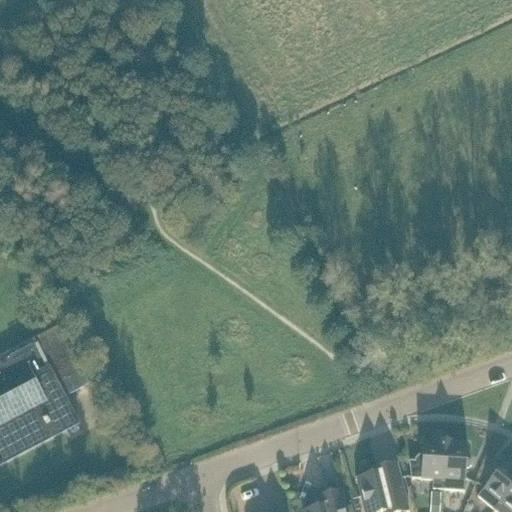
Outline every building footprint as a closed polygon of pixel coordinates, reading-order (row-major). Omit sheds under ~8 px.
[(0,467),(78,426),(64,399),(87,387),(57,331),(0,361),(0,467)] [(442,494),(445,446),(432,445),(432,447),(423,447),(422,461),(420,460),(416,463),(416,466),(410,465),(410,464),(409,464),(411,484),(412,484),(412,483),(433,484),(432,494),(442,494)] [(445,446),(442,494),(451,495),(464,496),(464,486),(465,472),(467,473),(471,469),(471,467),(468,464),(466,463),(467,450),(458,449),(458,447),(445,446)] [(408,511),(397,466),(370,473),(370,474),(371,474),(372,477),(355,482),(362,511),(408,511)] [(490,511),(495,511),(511,493),(511,470),(507,466),(498,476),(496,475),(491,475),(490,477),(490,482),(492,483),(477,501),(490,511)] [(511,511),(511,493),(495,511),(511,511)] [(341,495),(327,499),(325,499),(326,503),(317,505),(319,511),(314,511),(350,511),(350,510),(345,511),(341,495)] [(432,497),(431,511),(441,511),(442,498),(432,497)]
